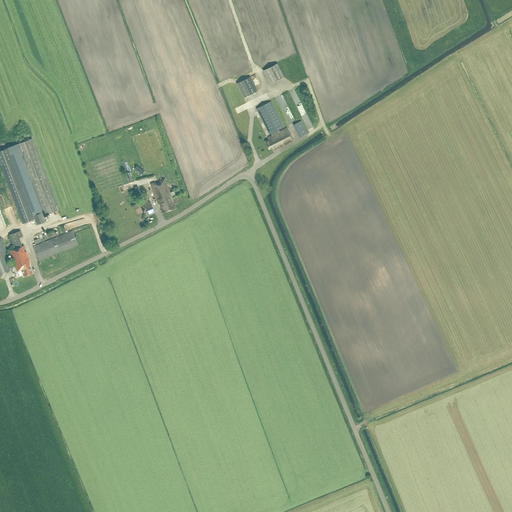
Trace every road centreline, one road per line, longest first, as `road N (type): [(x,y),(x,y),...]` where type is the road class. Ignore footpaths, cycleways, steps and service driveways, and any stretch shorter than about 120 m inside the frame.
road 1 (unclassified): [(388,511),(247,176)]
road 2 (unclassified): [(0,303),(247,176)]
